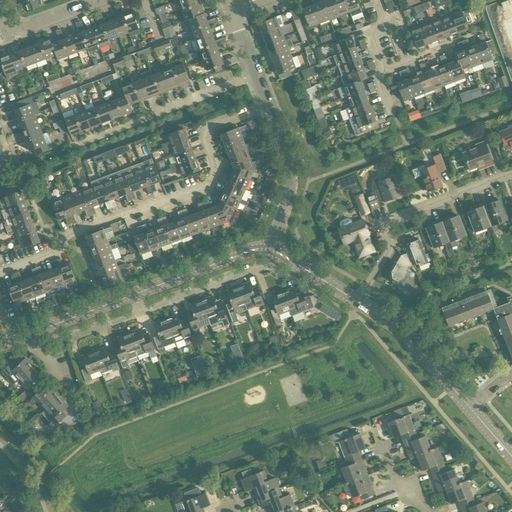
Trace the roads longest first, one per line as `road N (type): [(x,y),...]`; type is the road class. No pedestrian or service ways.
road 1 (residential): [(0,272),(58,252),(70,236),(200,191),(216,172),(206,140),(214,128),(268,104)]
road 2 (residential): [(357,301),(391,249),(383,223),(511,177)]
road 3 (residential): [(144,311),(265,265),(298,283)]
road 4 (tertiary): [(357,301),(399,328),(469,407)]
road 5 (residential): [(269,246),(289,181),(268,104)]
road 6 (tertiary): [(138,295),(269,246)]
road 7 (residential): [(107,0),(20,34),(8,29),(0,10)]
